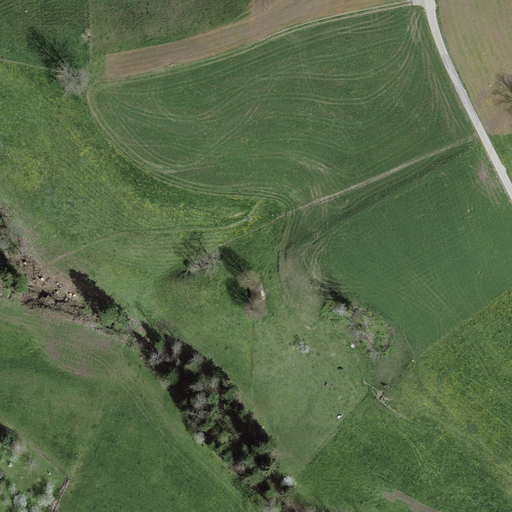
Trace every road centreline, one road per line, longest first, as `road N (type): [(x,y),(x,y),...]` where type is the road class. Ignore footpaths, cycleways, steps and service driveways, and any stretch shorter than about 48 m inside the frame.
road 1 (track): [(90,86),(175,72),(332,18),(427,0)]
road 2 (unclassified): [(429,0),(450,71),(511,194)]
